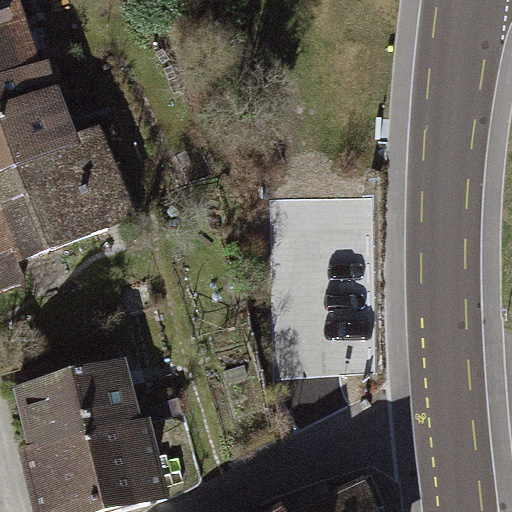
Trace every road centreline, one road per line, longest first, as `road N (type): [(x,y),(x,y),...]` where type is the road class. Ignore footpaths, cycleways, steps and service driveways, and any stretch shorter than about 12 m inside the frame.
road 1 (secondary): [(466,0),(444,226),(454,415)]
road 2 (residential): [(195,511),(384,430),(454,415)]
